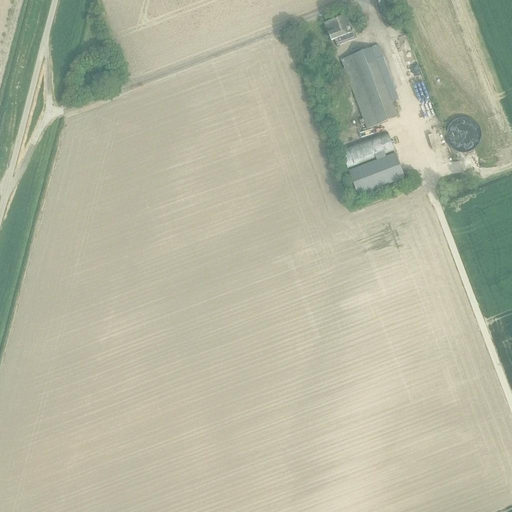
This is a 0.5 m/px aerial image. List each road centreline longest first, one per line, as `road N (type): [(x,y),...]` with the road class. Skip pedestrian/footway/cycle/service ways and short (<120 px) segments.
road 1 (unclassified): [(511,409),(427,183)]
road 2 (unclassified): [(5,190),(50,110),(44,38)]
road 3 (unclassified): [(5,190),(44,38)]
